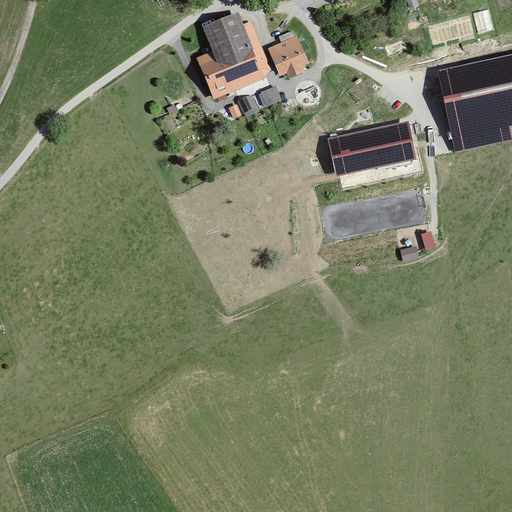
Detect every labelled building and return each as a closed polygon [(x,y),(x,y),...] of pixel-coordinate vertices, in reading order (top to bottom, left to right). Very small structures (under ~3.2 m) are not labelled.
[(239,13),(202,27),(212,52),(197,59),(214,100),(264,80),(271,71),(252,22),(244,25),(239,13)] [(280,43),(266,49),(279,78),(286,75),(289,80),(305,73),(302,68),(309,65),(297,36),(294,37),(291,31),(278,37),(280,43)] [(511,56),(439,71),(455,151),(511,140),(511,56)] [(295,100),(295,88),(262,88),(262,100),(295,100)] [(243,113),(259,109),(255,94),(239,97),(243,113)] [(238,103),(230,106),(233,117),(242,114),(238,103)] [(409,122),(328,139),(336,178),(417,161),(409,122)] [(427,250),(437,247),(431,230),(421,233),(427,250)] [(416,244),(400,249),(404,261),(420,257),(416,244)]
